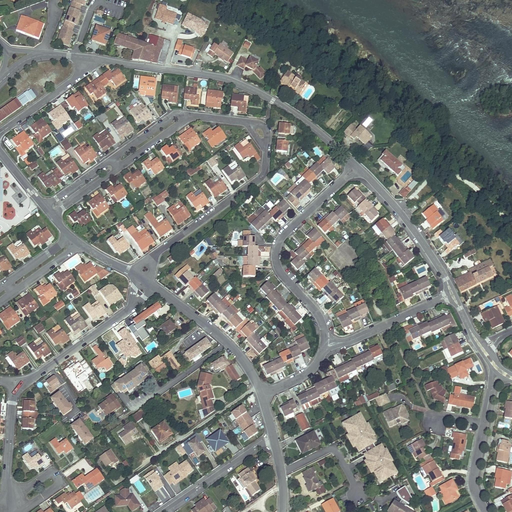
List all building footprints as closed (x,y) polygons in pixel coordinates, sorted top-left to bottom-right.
[(73,0),(63,28),(62,28),(57,42),(68,46),(71,39),(69,38),(72,31),(74,24),(75,25),(76,21),(77,22),(80,16),(78,15),(79,12),(81,5),(82,5),(84,1),(85,1),(85,0),(73,0)] [(161,5),(156,19),(163,22),(165,22),(173,25),(177,15),(172,14),(166,11),(168,7),(161,5)] [(191,29),(195,30),(194,31),(200,38),(205,33),(203,32),(207,28),(201,21),(188,14),(182,25),(190,30),(191,29)] [(43,24),(22,16),(17,29),(26,33),(33,36),(33,35),(34,34),(39,36),(43,24)] [(101,29),(92,25),(87,39),(106,46),(110,32),(105,30),(101,29)] [(127,37),(118,34),(114,44),(134,51),(131,61),(143,62),(157,64),(164,40),(150,35),(147,44),(132,39),(127,37)] [(171,42),(164,40),(157,64),(163,65),(171,42)] [(178,55),(192,59),(194,50),(181,46),(182,43),(177,41),(174,50),(179,52),(178,55)] [(245,41),(242,47),(248,50),(251,44),(245,41)] [(232,54),(218,45),(216,48),(213,46),(206,56),(211,59),(214,56),(217,58),(219,59),(218,60),(222,63),(223,62),(227,64),(232,54)] [(255,66),(258,62),(249,57),(247,61),(240,57),(236,66),(243,69),(245,66),(250,69),(253,70),(254,71),(253,72),(254,73),(260,79),(266,73),(259,67),(258,68),(255,66)] [(125,79),(118,70),(112,74),(111,73),(109,71),(98,79),(100,83),(103,87),(111,81),(115,86),(125,79)] [(305,85),(287,72),(281,82),(289,88),(291,86),(295,89),(294,90),(299,94),(305,85)] [(155,79),(141,77),(139,93),(140,95),(154,97),(155,79)] [(103,87),(100,83),(94,87),(91,84),(85,88),(91,95),(93,93),(97,99),(107,92),(103,87)] [(193,89),(185,88),(184,100),(192,101),(191,105),(198,105),(199,96),(197,96),(198,85),(193,84),(193,89)] [(175,103),(176,94),(174,93),(174,87),(162,85),(161,97),(169,98),(168,102),(175,103)] [(208,90),(206,102),(205,108),(213,109),(214,107),(220,108),(222,92),(208,90)] [(27,92),(24,94),(29,101),(32,99),(27,92)] [(89,105),(79,92),(67,101),(73,108),(75,107),(79,112),(89,105)] [(97,99),(93,93),(91,95),(90,96),(95,103),(98,100),(97,99)] [(24,94),(18,99),(23,106),(29,101),(24,94)] [(244,96),(232,94),(231,107),(238,108),(238,111),(245,112),(246,103),(248,104),(248,96),(244,96)] [(0,122),(22,107),(17,99),(0,111),(0,122)] [(151,117),(142,104),(139,106),(138,105),(134,108),(131,111),(129,112),(137,123),(142,120),(144,122),(151,117)] [(70,118),(64,109),(57,113),(55,110),(49,114),(54,121),(53,123),(58,129),(62,126),(61,125),(70,118)] [(104,113),(103,112),(97,117),(101,122),(107,117),(104,113)] [(118,121),(121,125),(127,121),(125,117),(118,121)] [(134,130),(127,121),(121,125),(118,121),(117,120),(111,124),(119,136),(120,135),(125,132),(127,135),(134,130)] [(52,132),(45,122),(39,127),(36,123),(31,127),(36,135),(33,136),(39,145),(44,141),(42,139),(52,132)] [(278,138),(288,139),(289,134),(293,134),(294,128),(289,128),(290,125),(279,124),(278,138)] [(350,137),(353,140),(356,137),(361,142),(365,145),(371,137),(359,127),(356,130),(350,125),(344,132),(350,137)] [(194,132),(191,128),(185,133),(187,137),(194,132)] [(226,138),(219,128),(214,132),(212,133),(212,132),(210,129),(204,133),(210,141),(212,139),(216,145),(226,138)] [(379,135),(380,131),(377,128),(372,134),(375,136),(380,140),(380,135),(379,135)] [(27,135),(25,132),(20,135),(21,136),(19,137),(21,140),(27,135)] [(201,142),(194,132),(187,137),(185,133),(179,137),(185,145),(187,143),(191,148),(201,142)] [(115,143),(109,134),(103,139),(100,136),(99,133),(93,137),(101,149),(107,145),(108,148),(115,143)] [(34,145),(27,135),(21,140),(19,137),(18,137),(13,140),(18,148),(15,150),(22,159),(27,155),(24,152),(34,145)] [(250,144),(245,138),(239,142),(239,143),(234,147),(242,159),(248,155),(250,157),(253,155),(256,153),(250,144)] [(288,139),(278,138),(276,151),(287,152),(288,139)] [(64,140),(60,143),(66,152),(72,148),(66,139),(64,140)] [(183,155),(175,143),(168,148),(167,146),(161,150),(166,158),(165,158),(169,164),(177,159),(182,155),(183,155)] [(97,156),(88,144),(82,148),(80,146),(75,150),(83,162),(88,159),(90,161),(97,156)] [(402,167),(386,152),(382,156),(384,158),(381,161),(398,177),(401,173),(399,171),(402,167)] [(324,156),(317,163),(320,166),(327,159),(324,156)] [(79,170),(70,157),(64,161),(62,159),(57,164),(65,175),(70,172),(72,174),(79,170)] [(24,161),(28,166),(32,164),(28,158),(24,161)] [(164,168),(157,158),(151,163),(149,159),(143,163),(148,171),(151,169),(155,175),(164,168)] [(335,168),(327,159),(320,166),(323,170),(328,175),(335,168)] [(38,166),(35,162),(29,166),(32,170),(38,166)] [(288,170),(292,166),(288,162),(284,165),(288,170)] [(320,166),(317,163),(310,170),(318,178),(321,175),(320,173),(323,170),(320,166)] [(245,176),(239,167),(232,172),(229,166),(223,170),(232,182),(237,178),(238,181),(245,176)] [(302,176),(310,170),(307,167),(300,174),(302,176)] [(58,168),(53,172),(54,173),(59,180),(63,176),(58,168)] [(194,170),(189,174),(191,177),(200,170),(199,170),(198,168),(194,170)] [(318,178),(310,170),(302,176),(305,179),(309,183),(313,180),(314,181),(318,178)] [(146,181),(139,171),(133,176),(130,172),(125,176),(134,190),(146,181)] [(59,180),(54,173),(48,178),(44,173),(38,177),(47,189),(52,185),(54,188),(61,183),(59,180)] [(305,179),(302,176),(295,183),(295,184),(298,186),(305,179)] [(227,189),(221,180),(214,185),(212,182),(210,179),(205,183),(213,195),(218,191),(220,194),(227,189)] [(309,183),(305,179),(298,186),(306,195),(310,191),(308,190),(312,187),(309,183)] [(19,205),(28,197),(16,183),(11,187),(16,192),(11,196),(19,205)] [(128,194),(121,184),(115,189),(112,185),(106,190),(116,203),(128,194)] [(306,195),(298,186),(295,184),(288,190),(293,196),(288,200),(295,207),(299,203),(297,201),(301,197),(302,199),(306,195)] [(398,194),(403,198),(408,192),(410,190),(407,187),(405,189),(403,188),(398,194)] [(357,192),(354,189),(347,196),(354,203),(356,201),(360,205),(365,200),(366,199),(359,191),(357,192)] [(165,191),(160,194),(157,196),(157,197),(153,199),(153,200),(157,206),(165,200),(163,198),(168,194),(165,191)] [(202,207),(209,202),(203,193),(202,194),(196,198),(194,195),(192,192),(186,196),(195,208),(200,204),(202,207)] [(103,198),(100,194),(94,199),(96,202),(103,198)] [(254,198),(252,195),(244,202),(246,205),(254,198)] [(110,207),(103,198),(96,202),(94,199),(88,203),(93,210),(96,208),(100,214),(110,207)] [(290,207),(283,200),(276,207),(284,216),(288,212),(286,210),(290,207)] [(368,204),(365,200),(360,205),(358,207),(365,214),(373,206),(370,202),(368,204)] [(191,215),(181,202),(177,204),(180,207),(181,209),(178,211),(177,210),(174,206),(168,209),(177,221),(182,218),(184,220),(191,215)] [(271,209),(266,203),(262,207),(267,212),(271,209)] [(348,214),(339,205),(335,209),(337,210),(333,213),(339,219),(341,221),(348,214)] [(438,211),(434,205),(423,213),(427,219),(434,228),(443,221),(440,218),(436,212),(437,211),(438,211)] [(377,210),(373,206),(365,214),(371,221),(378,215),(375,212),(377,210)] [(267,212),(262,207),(255,214),(258,217),(266,226),(270,222),(269,221),(272,218),(268,214),(267,212)] [(284,216),(276,207),(272,210),(268,214),(272,218),(275,221),(279,218),(280,219),(284,216)] [(91,220),(84,211),(78,215),(76,212),(70,216),(75,223),(78,221),(82,227),(91,220)] [(157,221),(151,211),(145,215),(158,234),(164,231),(165,233),(166,233),(172,228),(166,219),(165,220),(159,224),(157,221)] [(333,213),(332,212),(329,215),(327,214),(323,217),(332,226),(339,219),(333,213)] [(266,226),(258,217),(251,224),(257,231),(261,228),(263,229),(266,226)] [(332,226),(323,217),(319,221),(321,223),(317,226),(324,233),(332,226)] [(385,223),(383,219),(375,225),(379,230),(381,233),(390,226),(387,221),(385,223)] [(434,228),(427,219),(426,220),(432,229),(434,228)] [(375,225),(371,228),(377,236),(381,233),(379,230),(375,225)] [(139,234),(133,226),(128,230),(140,248),(141,247),(145,244),(147,246),(147,247),(154,241),(148,233),(141,237),(139,234)] [(390,226),(381,233),(387,241),(393,236),(395,235),(392,231),(393,230),(390,226)] [(42,232),(40,228),(33,233),(35,236),(42,232)] [(33,233),(31,231),(26,235),(31,242),(34,246),(40,243),(41,245),(48,241),(47,239),(52,236),(46,229),(42,232),(35,236),(33,233)] [(148,233),(145,229),(139,234),(141,237),(148,233)] [(320,237),(314,229),(310,232),(309,231),(305,235),(309,240),(313,243),(320,237)] [(455,236),(449,229),(444,233),(440,229),(434,235),(437,239),(439,238),(444,244),(446,243),(447,244),(446,244),(449,247),(448,248),(445,251),(447,254),(459,244),(454,237),(455,236)] [(255,247),(255,237),(251,237),(251,231),(244,231),(243,231),(243,235),(240,235),(240,240),(238,240),(238,247),(248,247),(255,247)] [(396,240),(393,236),(387,241),(386,242),(392,250),(402,242),(398,238),(396,240)] [(130,247),(124,238),(117,242),(113,237),(108,241),(116,252),(121,249),(123,251),(130,247)] [(205,239),(210,248),(213,246),(209,237),(205,239)] [(313,243),(309,240),(306,243),(304,241),(301,244),(309,253),(311,251),(316,247),(313,243)] [(392,250),(386,242),(383,244),(389,252),(392,250)] [(405,246),(402,242),(392,250),(398,258),(406,252),(403,248),(405,246)] [(30,254),(24,245),(17,250),(13,244),(8,248),(16,259),(21,256),(23,259),(30,254)] [(312,257),(309,253),(301,244),(297,248),(298,250),(295,253),(301,260),(304,258),(307,261),(312,257)] [(255,247),(248,247),(248,257),(259,257),(260,252),(264,252),(264,248),(255,247)] [(465,259),(476,254),(474,249),(463,254),(465,259)] [(301,260),(295,253),(292,250),(288,254),(292,258),(291,260),(292,261),(290,263),(297,270),(304,263),(301,260)] [(414,258),(408,250),(406,252),(398,258),(404,265),(414,258)] [(248,257),(243,257),(243,267),(255,267),(257,267),(257,266),(257,262),(259,262),(259,257),(248,257)] [(12,267),(6,258),(0,262),(0,271),(3,269),(5,272),(12,267)] [(404,265),(398,258),(396,259),(402,267),(404,265)] [(492,266),(489,260),(469,270),(470,272),(454,280),(459,292),(460,292),(492,276),(489,268),(492,266)] [(101,280),(109,274),(97,267),(95,269),(91,263),(84,268),(82,264),(76,269),(85,282),(96,274),(101,280)] [(187,271),(184,267),(175,275),(185,286),(188,284),(194,278),(187,271)] [(255,267),(243,267),(243,276),(254,277),(255,267)] [(213,274),(217,278),(223,273),(220,269),(213,274)] [(322,276),(315,269),(312,272),(308,275),(311,279),(310,280),(313,284),(322,276)] [(76,281),(69,271),(65,274),(62,276),(61,274),(60,272),(54,276),(59,284),(58,285),(63,292),(67,289),(66,288),(76,281)] [(511,280),(511,279),(510,275),(503,279),(505,284),(511,280)] [(329,283),(322,276),(313,284),(316,288),(318,287),(321,290),(322,289),(329,283)] [(202,284),(195,277),(194,278),(188,284),(191,287),(190,288),(194,293),(202,284)] [(430,286),(426,277),(417,281),(422,292),(427,290),(426,288),(430,286)] [(422,292),(417,281),(408,285),(412,294),(416,292),(417,294),(422,292)] [(276,288),(272,284),(271,285),(268,282),(260,288),(267,296),(273,290),(276,288)] [(336,290),(330,282),(329,283),(322,289),(325,292),(324,294),(325,295),(328,298),(336,290)] [(412,294),(408,285),(407,282),(397,286),(404,300),(413,296),(412,294)] [(57,294),(50,284),(47,287),(44,289),(43,287),(42,285),(36,289),(41,297),(40,298),(39,299),(44,305),(51,301),(50,299),(57,294)] [(209,292),(202,284),(194,293),(197,296),(198,295),(202,298),(209,292)] [(99,294),(93,285),(89,289),(95,297),(99,294)] [(106,288),(100,291),(108,303),(114,299),(115,302),(116,302),(123,297),(116,289),(113,287),(109,286),(106,288)] [(80,294),(76,289),(71,293),(74,298),(80,294)] [(276,294),(273,290),(267,296),(266,297),(273,304),(281,296),(278,293),(276,294)] [(343,297),(336,290),(328,298),(331,302),(333,300),(336,304),(338,302),(340,300),(343,297)] [(221,301),(215,294),(207,301),(211,304),(209,305),(213,309),(221,301)] [(328,298),(325,295),(318,302),(321,304),(328,298)] [(281,296),(273,304),(280,312),(281,311),(287,305),(284,302),(285,301),(281,296)] [(39,307),(32,298),(26,302),(23,298),(17,302),(23,310),(25,308),(29,314),(39,307)] [(231,305),(224,298),(221,301),(213,309),(216,313),(218,312),(221,315),(222,314),(229,307),(231,305)] [(66,305),(62,301),(55,306),(58,311),(66,305)] [(106,313),(100,304),(93,309),(92,306),(89,303),(84,307),(92,319),(97,315),(99,318),(106,313)] [(161,308),(157,304),(133,321),(136,326),(161,308)] [(291,307),(288,304),(287,305),(281,311),(288,318),(296,310),(293,306),(291,307)] [(369,313),(364,304),(355,308),(360,318),(365,316),(364,314),(369,313)] [(239,312),(232,305),(231,305),(229,307),(236,314),(239,312)] [(360,318),(355,308),(354,305),(345,309),(350,321),(354,319),(355,321),(360,318)] [(499,305),(481,313),(485,323),(489,321),(492,329),(504,323),(500,315),(503,314),(499,305)] [(236,314),(229,307),(222,314),(225,317),(224,319),(228,323),(236,314)] [(350,321),(345,309),(336,314),(344,331),(349,329),(348,326),(352,324),(350,321)] [(21,320),(14,310),(7,315),(5,311),(0,314),(0,317),(8,329),(21,320)] [(300,314),(296,310),(288,318),(295,325),(302,319),(298,315),(300,314)] [(288,318),(281,311),(280,312),(279,313),(286,320),(288,318)] [(243,322),(236,314),(228,323),(231,326),(233,325),(236,329),(236,328),(243,322)] [(449,314),(446,316),(445,316),(445,315),(440,317),(440,316),(435,318),(440,329),(441,332),(455,326),(449,314)] [(88,326),(82,317),(75,322),(71,316),(66,320),(74,332),(79,328),(81,331),(88,326)] [(295,325),(288,318),(286,320),(284,322),(291,329),(294,326),(295,325)] [(440,329),(435,318),(430,320),(431,323),(427,324),(431,332),(431,333),(440,329)] [(176,328),(171,319),(160,327),(166,335),(176,328)] [(253,333),(256,330),(249,322),(246,325),(243,322),(236,328),(241,334),(242,333),(247,338),(253,333)] [(45,329),(41,323),(34,328),(38,334),(45,329)] [(427,324),(427,323),(422,325),(421,323),(417,325),(421,336),(431,332),(427,324)] [(421,336),(417,325),(412,327),(411,327),(410,325),(404,328),(406,332),(408,331),(412,340),(420,337),(421,336)] [(277,336),(284,333),(280,327),(274,330),(277,336)] [(70,339),(63,330),(57,335),(56,334),(53,329),(47,333),(55,345),(61,341),(63,344),(70,339)] [(131,342),(123,331),(119,334),(125,342),(122,344),(123,346),(119,349),(124,355),(127,353),(127,354),(130,353),(132,356),(137,353),(136,352),(139,351),(135,345),(131,347),(129,344),(131,342)] [(253,333),(247,338),(246,340),(249,343),(248,344),(251,348),(260,340),(253,333)] [(448,349),(458,344),(454,335),(453,335),(450,336),(449,337),(447,338),(445,339),(443,339),(448,349)] [(26,342),(22,336),(16,341),(20,347),(26,342)] [(307,342),(305,337),(295,341),(297,345),(300,352),(310,348),(307,342)] [(260,340),(267,348),(269,345),(263,338),(260,340)] [(183,356),(188,363),(194,358),(193,357),(198,353),(199,355),(202,353),(201,351),(206,347),(207,349),(211,346),(206,339),(183,356)] [(267,348),(260,340),(251,348),(255,352),(256,351),(260,354),(266,348),(267,348)] [(36,344),(35,342),(29,346),(37,358),(43,354),(43,355),(44,357),(51,352),(45,343),(45,344),(39,348),(36,344)] [(462,353),(458,344),(448,349),(452,357),(462,353)] [(105,357),(97,345),(93,348),(99,356),(96,358),(97,360),(93,363),(98,370),(101,368),(101,369),(104,367),(106,370),(111,367),(111,366),(113,364),(109,358),(105,360),(103,358),(105,357)] [(300,352),(297,345),(288,349),(293,361),(298,359),(297,356),(301,354),(300,352)] [(382,355),(378,346),(374,348),(373,346),(368,348),(370,351),(373,359),(382,355)] [(293,361),(288,349),(279,354),(281,358),(283,363),(287,361),(288,363),(293,361)] [(171,354),(169,350),(163,354),(164,355),(160,358),(157,354),(147,360),(154,370),(164,363),(162,361),(166,358),(175,372),(181,368),(171,354)] [(373,359),(370,351),(365,354),(364,352),(360,354),(365,365),(374,361),(373,359)] [(30,361),(24,352),(17,357),(13,352),(8,356),(16,367),(21,363),(23,366),(30,361)] [(365,365),(360,354),(355,356),(356,358),(352,360),(352,361),(356,369),(365,365)] [(230,365),(226,359),(226,360),(225,358),(226,358),(225,356),(213,365),(216,369),(220,367),(222,371),(225,368),(230,365)] [(283,363),(281,358),(272,362),(277,373),(282,371),(281,369),(285,367),(283,363)] [(451,379),(459,376),(461,379),(469,376),(465,370),(465,368),(467,367),(467,369),(473,366),(470,359),(446,370),(451,379)] [(356,369),(352,361),(348,363),(347,362),(342,364),(347,374),(356,370),(356,369)] [(277,373),(272,362),(263,366),(267,375),(271,373),(272,375),(277,373)] [(149,369),(144,363),(135,369),(136,370),(121,380),(120,380),(111,386),(116,393),(119,390),(121,392),(126,389),(128,391),(143,380),(142,378),(147,374),(146,372),(149,369)] [(156,374),(167,367),(164,363),(154,370),(153,371),(156,374)] [(232,364),(225,368),(234,382),(240,378),(232,364)] [(347,374),(342,364),(338,366),(338,368),(334,370),(339,380),(340,383),(349,379),(347,374)] [(339,380),(334,370),(328,373),(330,378),(323,381),(328,392),(333,389),(337,388),(334,382),(339,380)] [(212,375),(201,372),(198,386),(198,388),(199,388),(201,394),(203,394),(205,401),(203,401),(205,408),(203,408),(205,417),(214,410),(211,399),(213,398),(210,389),(209,389),(208,386),(209,384),(210,384),(212,375)] [(49,380),(46,382),(49,386),(50,387),(47,389),(51,393),(57,389),(54,384),(58,381),(55,377),(53,377),(51,378),(49,380)] [(328,392),(323,381),(314,385),(315,389),(319,396),(328,392)] [(443,398),(444,394),(440,392),(438,387),(436,382),(425,386),(427,391),(430,390),(433,398),(444,403),(445,399),(443,398)] [(393,383),(385,387),(388,392),(396,389),(393,383)] [(319,396),(315,389),(311,391),(310,389),(305,391),(310,402),(319,398),(319,396)] [(310,402),(305,391),(300,393),(301,395),(297,397),(301,406),(303,410),(312,406),(310,402)] [(59,392),(51,399),(54,402),(55,401),(59,406),(65,401),(64,399),(59,392)] [(379,396),(377,392),(368,396),(370,400),(375,398),(379,396)] [(388,402),(384,394),(379,396),(375,398),(377,402),(379,402),(380,406),(388,402)] [(472,409),(474,398),(454,394),(452,405),(455,406),(456,404),(462,405),(462,407),(472,409)] [(120,407),(112,395),(107,399),(107,400),(99,407),(106,416),(114,409),(115,411),(120,407)] [(65,398),(64,399),(65,401),(59,406),(55,401),(54,402),(57,407),(58,408),(61,412),(62,411),(60,407),(66,402),(68,404),(69,403),(65,398)] [(296,408),(293,400),(284,404),(284,406),(280,408),(283,414),(284,417),(293,413),(292,410),(296,408)] [(34,412),(35,402),(24,402),(24,405),(23,415),(34,416),(34,412)] [(64,416),(72,409),(68,404),(66,402),(60,407),(62,411),(61,412),(64,416)] [(250,419),(242,406),(231,414),(240,426),(250,419)] [(407,416),(408,415),(405,410),(403,411),(400,406),(396,408),(396,410),(395,411),(394,411),(392,410),(390,409),(382,413),(389,427),(400,422),(401,424),(408,421),(406,417),(407,416)] [(146,415),(143,409),(133,416),(137,421),(146,415)] [(302,432),(309,428),(303,414),(296,417),(302,432)] [(359,414),(345,422),(346,425),(344,426),(348,435),(355,446),(358,451),(363,448),(366,454),(363,455),(366,460),(373,472),(377,480),(380,478),(381,481),(394,474),(392,472),(394,470),(390,462),(383,451),(380,445),(375,449),(372,443),(375,442),(372,436),(365,425),(359,414)] [(34,421),(34,416),(23,415),(23,429),(33,429),(34,421)] [(255,424),(250,419),(240,426),(249,439),(257,433),(253,426),(255,424)] [(80,420),(71,426),(74,430),(76,429),(79,434),(86,429),(84,427),(80,420)] [(138,431),(131,422),(123,428),(125,431),(119,435),(126,445),(132,441),(129,438),(131,437),(138,431)] [(171,433),(164,422),(152,430),(159,440),(165,436),(166,437),(171,433)] [(86,425),(84,427),(86,429),(79,434),(76,429),(74,430),(78,435),(79,436),(82,441),(83,440),(80,435),(87,430),(88,432),(90,431),(86,425)] [(82,441),(85,444),(93,439),(88,432),(87,430),(80,435),(83,440),(82,441)] [(228,444),(220,432),(208,441),(216,452),(228,444)] [(313,432),(297,440),(304,453),(319,445),(313,432)] [(464,449),(466,440),(465,440),(465,435),(453,432),(452,437),(454,438),(450,454),(449,458),(458,460),(459,455),(460,456),(461,451),(462,448),(464,449)] [(197,434),(185,441),(187,444),(182,448),(178,451),(182,456),(186,453),(188,456),(193,453),(197,458),(206,453),(199,443),(202,442),(197,434)] [(355,446),(348,435),(346,436),(353,447),(355,446)] [(73,448),(66,440),(60,444),(56,439),(50,443),(59,454),(64,450),(66,453),(73,448)] [(421,439),(407,447),(411,454),(412,454),(415,458),(417,457),(420,455),(422,459),(424,462),(431,458),(429,455),(432,454),(430,450),(427,451),(426,452),(425,450),(422,451),(422,449),(425,447),(421,439)] [(511,447),(510,447),(511,444),(509,441),(499,439),(498,444),(500,445),(498,453),(497,461),(507,463),(509,452),(511,452),(511,447)] [(297,440),(295,441),(302,454),(304,453),(297,440)] [(119,461),(110,449),(100,457),(107,467),(110,464),(113,463),(114,465),(119,461)] [(30,455),(28,454),(23,457),(31,469),(36,466),(38,468),(45,463),(39,454),(38,455),(36,451),(30,455)] [(424,462),(420,464),(422,468),(431,463),(433,461),(431,458),(424,462)] [(122,463),(126,472),(131,470),(126,460),(122,463)] [(187,474),(193,470),(187,460),(179,466),(171,471),(164,476),(170,484),(173,482),(175,484),(179,482),(178,480),(187,474)] [(373,472),(366,460),(364,461),(371,473),(373,472)] [(171,471),(179,466),(177,462),(169,468),(171,471)] [(431,463),(422,468),(426,476),(428,475),(432,482),(429,484),(431,487),(444,480),(442,476),(441,477),(437,469),(435,471),(431,463)] [(313,467),(300,473),(302,478),(301,479),(305,485),(306,484),(310,491),(315,488),(318,494),(325,491),(322,485),(320,486),(318,483),(313,473),(315,472),(313,467)] [(105,478),(98,468),(85,477),(83,474),(72,481),(77,488),(85,484),(89,489),(105,478)] [(248,468),(240,474),(242,478),(248,486),(247,487),(248,488),(253,495),(261,490),(255,481),(257,480),(248,468)] [(504,490),(508,472),(496,469),(495,474),(497,474),(496,479),(494,487),(504,490)] [(157,475),(153,470),(145,476),(155,491),(164,485),(159,479),(157,475)] [(131,484),(140,479),(137,475),(133,477),(135,480),(131,483),(131,484)] [(248,486),(242,478),(238,481),(245,491),(248,488),(247,487),(248,486)] [(457,490),(451,480),(439,487),(441,491),(448,503),(457,498),(454,491),(457,490)] [(412,499),(404,487),(396,492),(400,499),(408,504),(412,499)] [(434,495),(430,488),(423,491),(427,499),(434,495)] [(140,504),(133,494),(130,494),(129,489),(124,489),(121,491),(121,495),(116,496),(116,501),(119,501),(120,504),(127,503),(128,505),(132,510),(140,504)] [(446,505),(448,503),(441,491),(439,493),(446,505)] [(76,494),(74,492),(68,496),(66,493),(55,500),(58,505),(63,502),(65,505),(67,503),(72,509),(81,502),(80,500),(76,494)] [(511,511),(511,496),(501,501),(506,511),(511,511)] [(197,507),(192,510),(193,511),(206,511),(211,509),(213,511),(217,508),(210,498),(206,501),(204,499),(196,505),(197,507)] [(393,511),(391,510),(395,502),(393,501),(387,511),(388,511),(393,511)] [(410,511),(395,502),(391,510),(393,511),(410,511)] [(323,503),(316,506),(318,511),(326,507),(323,503)]
